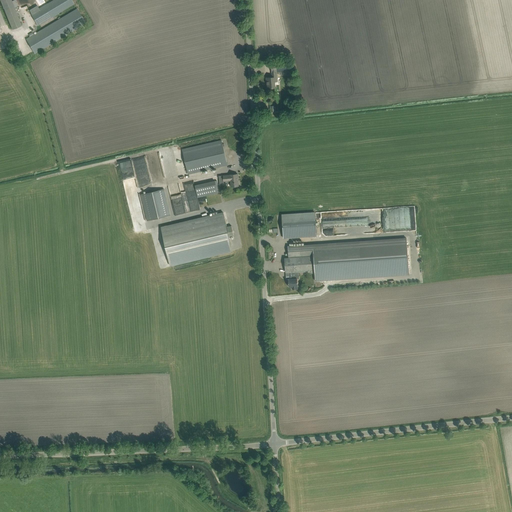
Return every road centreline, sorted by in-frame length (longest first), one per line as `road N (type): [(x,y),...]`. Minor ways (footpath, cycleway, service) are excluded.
road 1 (unclassified): [(274,443),(245,0)]
road 2 (unclassified): [(0,454),(274,443)]
road 3 (unclassified): [(274,443),(511,417)]
